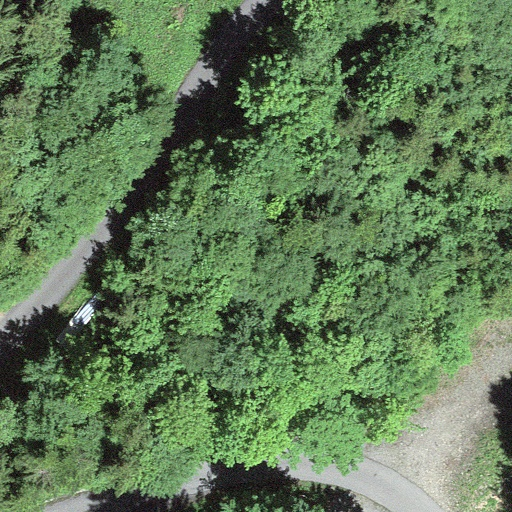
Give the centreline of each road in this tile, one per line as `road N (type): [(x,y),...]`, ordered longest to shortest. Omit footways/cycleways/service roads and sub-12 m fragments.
road 1 (track): [(0,363),(275,0)]
road 2 (track): [(380,483),(265,461),(142,511)]
